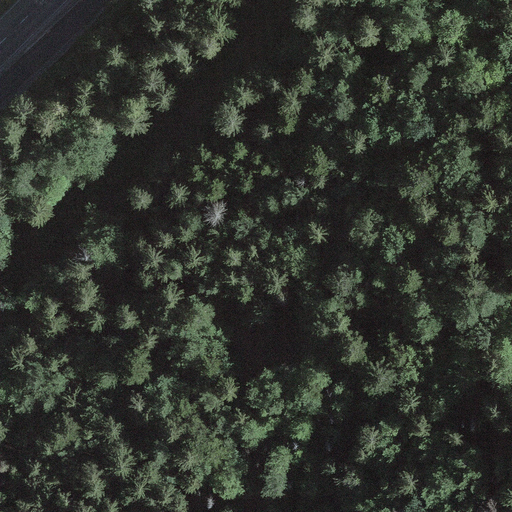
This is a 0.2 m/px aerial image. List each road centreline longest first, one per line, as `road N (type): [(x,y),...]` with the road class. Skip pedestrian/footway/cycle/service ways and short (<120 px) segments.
road 1 (track): [(261,0),(94,195),(0,285)]
road 2 (track): [(0,90),(101,0)]
